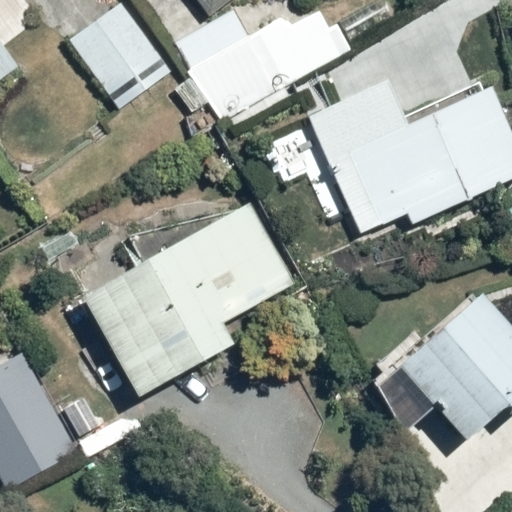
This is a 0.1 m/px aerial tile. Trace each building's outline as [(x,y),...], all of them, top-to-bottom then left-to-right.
[(202,0),(214,16),(234,0),(202,0)] [(123,5),(75,41),(127,112),(175,77),(123,5)] [(237,8),(177,44),(197,79),(179,90),(192,113),(212,101),(225,123),(352,49),(340,28),(332,32),(320,12),(292,28),(284,14),(252,33),(237,8)] [(0,42),(0,82),(19,68),(0,42)] [(352,99),(312,117),(364,232),(408,212),(414,226),(511,181),(511,129),(494,90),(413,127),(387,70),(347,89),(352,99)] [(252,205),(86,295),(143,400),(240,348),(230,329),(298,292),(252,205)] [(511,319),(491,294),(404,364),(465,439),(509,404),(511,407),(511,319)] [(23,350),(0,361),(0,473),(12,497),(82,460),(23,350)]
